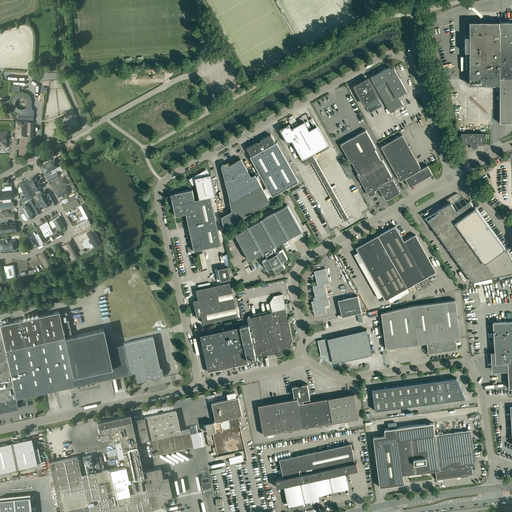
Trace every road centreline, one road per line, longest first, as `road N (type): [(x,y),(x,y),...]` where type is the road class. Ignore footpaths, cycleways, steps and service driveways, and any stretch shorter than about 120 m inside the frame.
road 1 (unclassified): [(199,386),(159,187),(382,57),(408,59)]
road 2 (unclassified): [(494,488),(483,401),(466,360),(343,377),(298,354)]
road 3 (unclassified): [(298,354),(304,333),(293,281),(300,264),(449,177)]
road 4 (unclassified): [(0,430),(199,386)]
road 5 (unclassified): [(32,158),(204,71)]
road 6 (unclassified): [(408,59),(449,177)]
